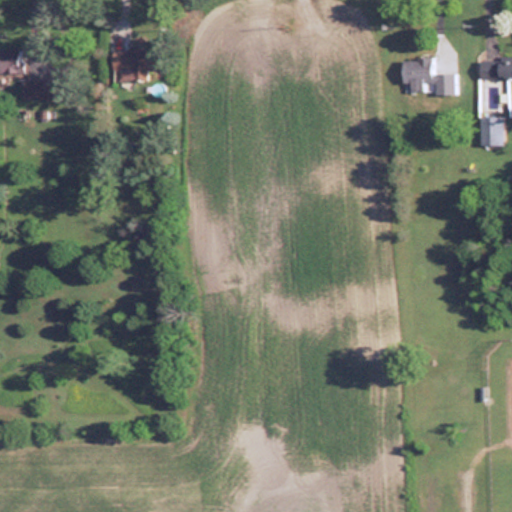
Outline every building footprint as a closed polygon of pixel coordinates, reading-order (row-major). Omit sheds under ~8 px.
[(0,70),(24,71),(24,47),(0,46),(0,70)] [(147,80),(147,68),(160,68),(160,46),(113,46),(113,70),(118,70),(118,80),(147,80)] [(511,58),(481,58),(481,75),(511,75),(511,53),(511,54),(511,58)] [(403,81),(411,81),(411,93),(456,94),(456,71),(434,71),(435,56),(403,55),(403,81)] [(22,96),(60,96),(60,78),(22,78),(22,96)] [(504,115),(481,115),(481,144),(504,144),(504,115)]
